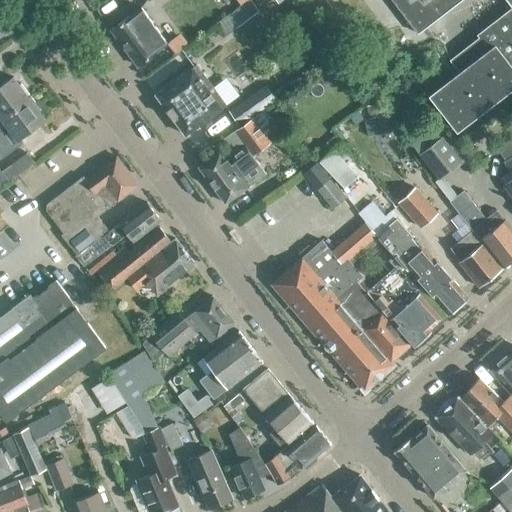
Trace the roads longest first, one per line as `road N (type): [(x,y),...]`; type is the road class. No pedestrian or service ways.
road 1 (tertiary): [(361,432),(27,0)]
road 2 (unclassified): [(511,301),(361,432)]
road 3 (unclassified): [(361,432),(255,511)]
